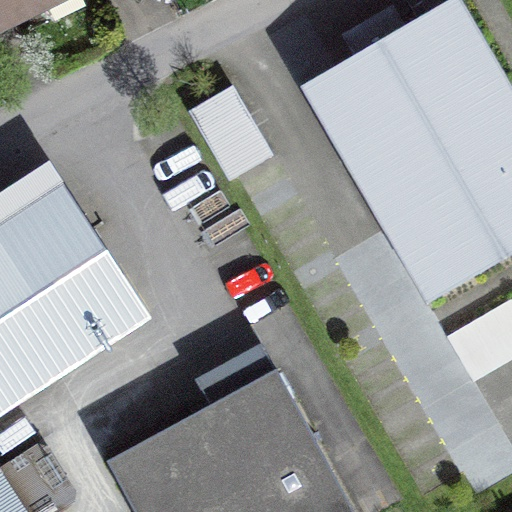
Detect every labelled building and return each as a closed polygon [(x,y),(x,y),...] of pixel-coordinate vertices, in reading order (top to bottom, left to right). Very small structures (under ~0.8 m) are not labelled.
[(0,0),(0,24),(49,0),(0,0)] [(511,90),(459,0),(448,0),(300,86),(427,304),(511,254),(511,90)] [(232,87),(189,110),(201,132),(244,108),(232,87)] [(0,409),(131,324),(49,198),(0,229),(0,409)] [(511,299),(445,338),(470,381),(511,356),(511,299)] [(354,511),(276,368),(107,460),(135,511),(354,511)] [(38,444),(0,466),(0,475),(22,511),(55,511),(74,501),(38,444)]
